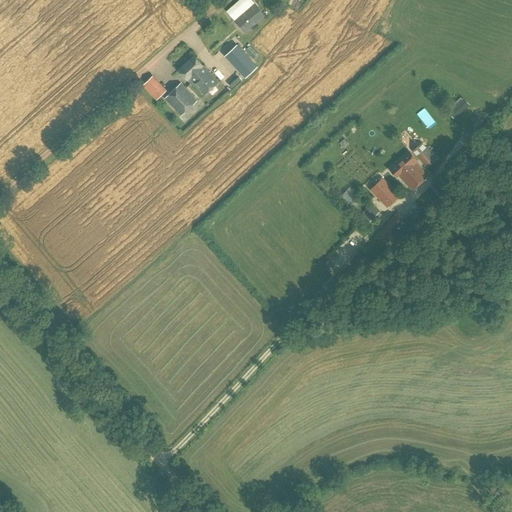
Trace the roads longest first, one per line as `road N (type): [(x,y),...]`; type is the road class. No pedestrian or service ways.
road 1 (unknown): [(157,478),(375,226)]
road 2 (unclassified): [(185,511),(0,293)]
road 3 (unclassified): [(0,190),(123,85)]
